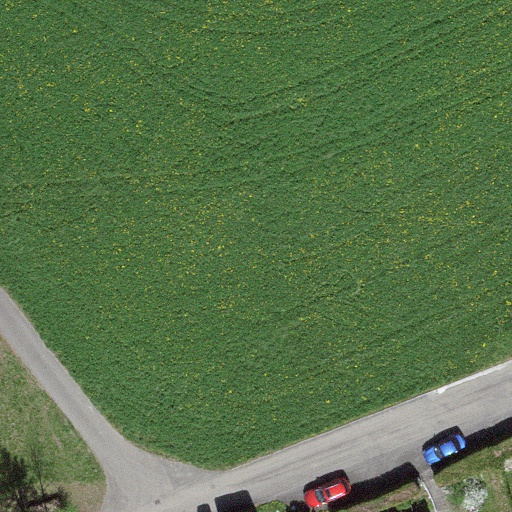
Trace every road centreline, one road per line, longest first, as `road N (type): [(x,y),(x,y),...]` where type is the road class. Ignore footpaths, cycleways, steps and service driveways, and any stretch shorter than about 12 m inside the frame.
road 1 (residential): [(511,380),(168,511)]
road 2 (track): [(0,319),(151,511)]
